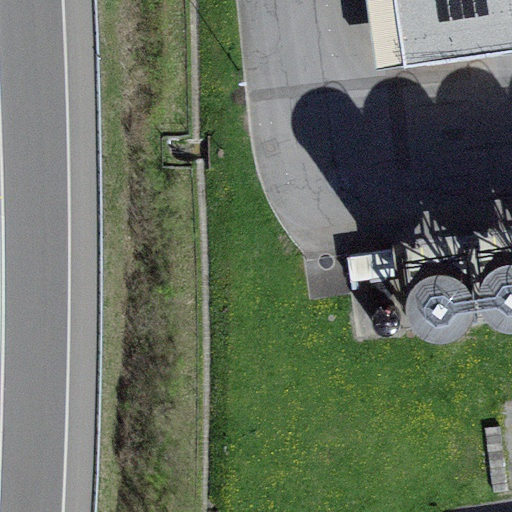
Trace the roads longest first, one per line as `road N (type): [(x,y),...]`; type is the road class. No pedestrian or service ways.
road 1 (trunk): [(70,0),(153,339),(209,511)]
road 2 (trunk): [(1,204),(28,0)]
